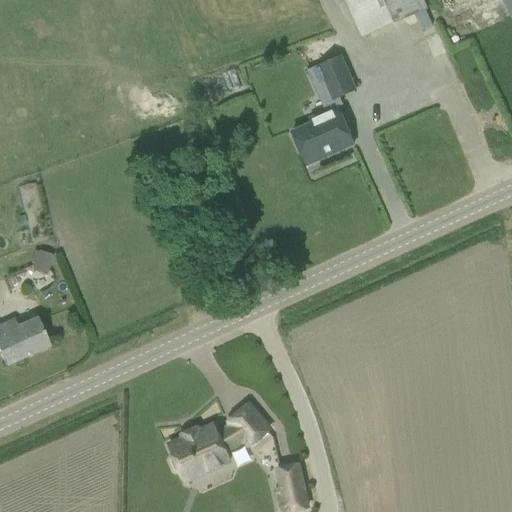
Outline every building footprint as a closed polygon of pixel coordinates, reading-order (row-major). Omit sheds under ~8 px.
[(432,25),(421,0),(343,0),(361,39),(414,16),(420,30),(432,25)] [(355,91),(340,57),(307,71),(308,73),(317,69),(327,92),(318,96),(325,113),(309,120),(311,124),(291,133),(305,166),(353,145),(337,108),(336,108),(333,100),(355,91)] [(223,179),(212,183),(216,195),(227,190),(223,179)] [(32,272),(46,275),(51,257),(37,253),(32,272)] [(0,357),(4,366),(48,346),(36,318),(15,327),(10,318),(0,322),(0,357)] [(168,446),(176,464),(186,485),(232,463),(226,455),(242,444),(248,451),(270,432),(248,405),(228,422),(231,426),(217,434),(212,425),(198,432),(196,428),(181,435),(183,439),(168,446)] [(277,470),(281,488),(274,489),(278,511),(303,511),(306,511),(297,466),(277,470)]
